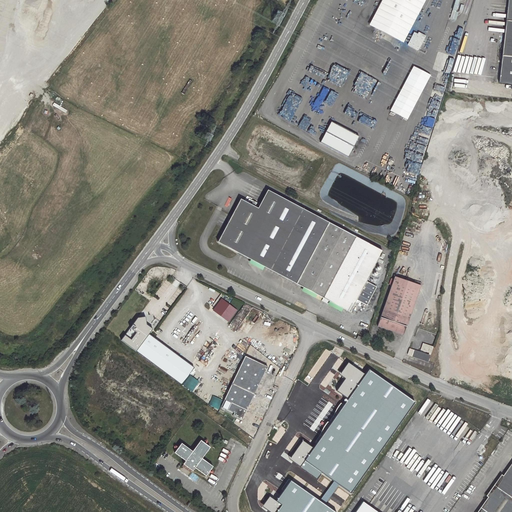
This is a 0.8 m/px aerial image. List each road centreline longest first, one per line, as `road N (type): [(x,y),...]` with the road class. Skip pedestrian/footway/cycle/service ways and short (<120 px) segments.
road 1 (secondary): [(171,218),(305,0)]
road 2 (unclassified): [(314,326),(511,412)]
road 3 (residential): [(314,326),(231,497),(232,511)]
road 4 (primary): [(184,511),(59,416)]
road 5 (unclassified): [(176,260),(314,326)]
road 6 (primary): [(45,433),(85,450),(172,511)]
road 7 (unknown): [(418,244),(431,271),(393,364)]
